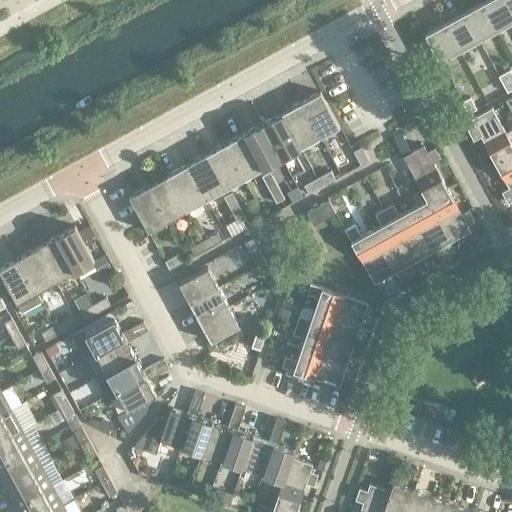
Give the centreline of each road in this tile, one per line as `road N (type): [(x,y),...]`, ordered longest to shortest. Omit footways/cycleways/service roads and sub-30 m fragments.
road 1 (residential): [(80,173),(189,376),(511,485)]
road 2 (residential): [(80,173),(406,0)]
